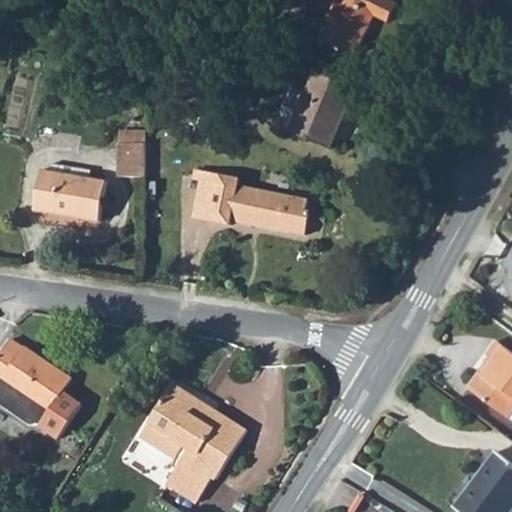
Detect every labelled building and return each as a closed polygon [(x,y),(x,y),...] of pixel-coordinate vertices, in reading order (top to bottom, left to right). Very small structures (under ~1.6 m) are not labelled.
[(394,0),(341,0),(323,37),(360,57),(380,17),(392,23),(402,4),(394,0)] [(462,0),(482,9),(487,0),(462,0)] [(279,122),(293,128),(292,130),(333,148),(358,87),(316,70),(307,91),(294,86),(279,122)] [(123,149),(123,182),(148,182),(148,149),(123,149)] [(181,187),(189,188),(185,225),(222,230),(223,224),(301,235),(305,213),(298,212),(300,201),(227,190),(228,183),(201,178),(183,176),(181,187)] [(32,221),(97,230),(102,188),(39,180),(32,221)] [(475,393),(511,419),(511,351),(503,345),(482,373),(487,377),(475,393)] [(0,411),(32,433),(39,432),(58,445),(80,411),(61,398),(70,384),(23,353),(22,354),(9,346),(0,359),(0,411)] [(149,425),(190,450),(181,464),(167,486),(198,505),(214,480),(217,481),(248,433),(174,387),(149,425)] [(140,439),(181,464),(190,450),(149,425),(140,439)] [(449,507),(454,511),(504,511),(511,503),(511,467),(491,452),(449,507)]
